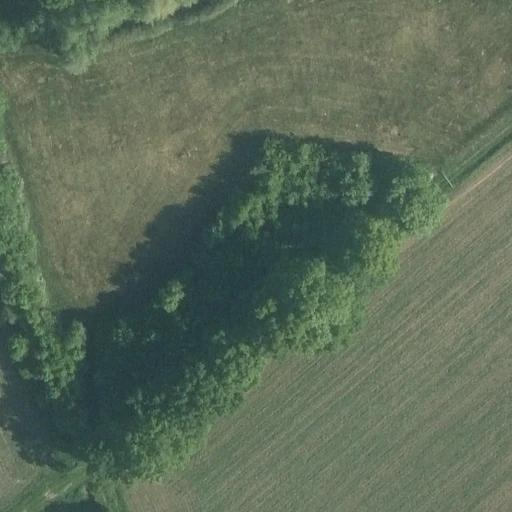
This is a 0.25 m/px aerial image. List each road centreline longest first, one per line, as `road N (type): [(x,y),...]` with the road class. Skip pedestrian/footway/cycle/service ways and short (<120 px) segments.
road 1 (track): [(30,511),(511,126)]
road 2 (track): [(93,462),(92,325)]
